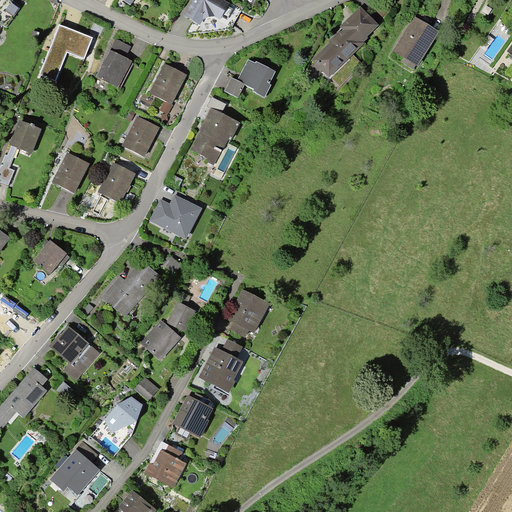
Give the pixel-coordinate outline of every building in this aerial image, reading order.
[(0,0),(0,34),(4,28),(9,31),(22,11),(7,0),(0,0)] [(244,11),(225,0),(195,0),(186,17),(193,22),(188,34),(234,30),(244,11)] [(364,11),(311,63),(334,82),(383,30),(364,11)] [(90,26),(55,12),(37,57),(56,64),(64,45),(80,51),(90,26)] [(444,35),(416,19),(395,53),(423,69),(444,35)] [(138,61),(114,48),(98,78),(122,91),(138,61)] [(284,75),(250,58),(232,94),(244,99),(249,89),(272,100),(284,75)] [(191,78),(166,64),(150,92),(176,106),(191,78)] [(239,123),(212,109),(192,149),(215,161),(227,136),(231,138),(239,123)] [(164,130),(137,117),(122,147),(149,160),(164,130)] [(44,131),(20,121),(0,171),(0,181),(13,187),(19,171),(13,169),(20,150),(34,155),(44,131)] [(95,166),(70,152),(53,183),(78,196),(95,166)] [(141,175),(114,162),(99,192),(125,206),(141,175)] [(202,213),(177,199),(163,226),(188,239),(202,213)] [(0,229),(0,257),(14,241),(0,229)] [(72,256),(52,241),(35,263),(55,278),(72,256)] [(137,261),(102,299),(127,320),(164,282),(137,261)] [(274,306),(244,291),(227,329),(255,343),(274,306)] [(177,302),(167,323),(186,333),(196,311),(177,302)] [(181,338),(161,320),(140,343),(160,361),(181,338)] [(105,355),(70,326),(46,351),(82,381),(105,355)] [(250,363),(218,347),(202,380),(234,397),(250,363)] [(36,369),(0,410),(0,430),(2,432),(18,414),(26,421),(57,386),(36,369)] [(219,408),(192,391),(174,428),(201,441),(219,408)] [(126,396),(93,436),(116,458),(136,438),(147,408),(126,396)] [(194,458),(163,442),(147,474),(177,490),(194,458)] [(97,454),(83,443),(52,479),(63,488),(67,484),(78,494),(99,470),(90,462),(97,454)] [(161,511),(162,511),(137,491),(116,511),(161,511)]
